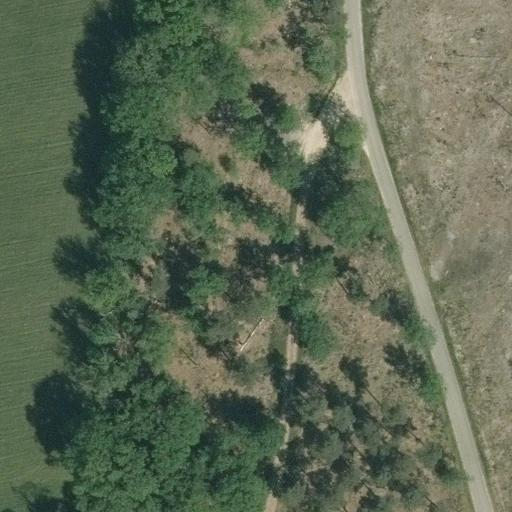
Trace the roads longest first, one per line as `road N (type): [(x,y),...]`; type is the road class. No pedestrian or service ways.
road 1 (unclassified): [(352,0),(360,94),(484,511)]
road 2 (track): [(317,142),(270,511)]
road 3 (unknown): [(220,0),(209,53),(214,76),(246,110),(320,138)]
